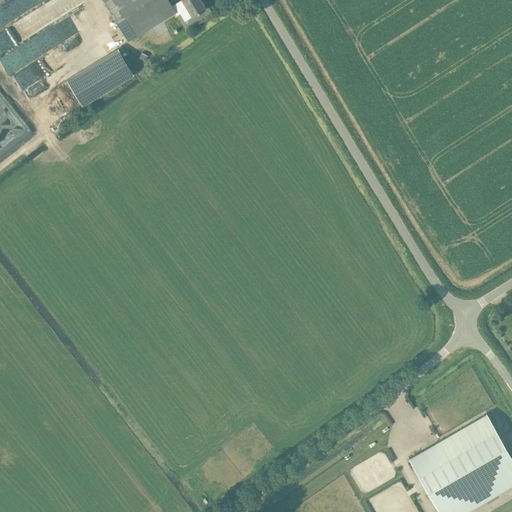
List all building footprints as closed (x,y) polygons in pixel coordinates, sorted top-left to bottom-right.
[(0,24),(10,18),(60,18),(80,5),(77,0),(9,0),(0,6),(0,24)] [(102,0),(127,42),(175,13),(176,15),(187,8),(192,16),(205,8),(200,0),(181,0),(172,6),(169,0),(102,0)] [(116,51),(68,80),(83,106),(132,76),(116,51)] [(12,118),(17,114),(6,97),(0,101),(12,118)] [(511,456),(486,413),(409,458),(440,511),(464,511),(511,484),(511,456)]
